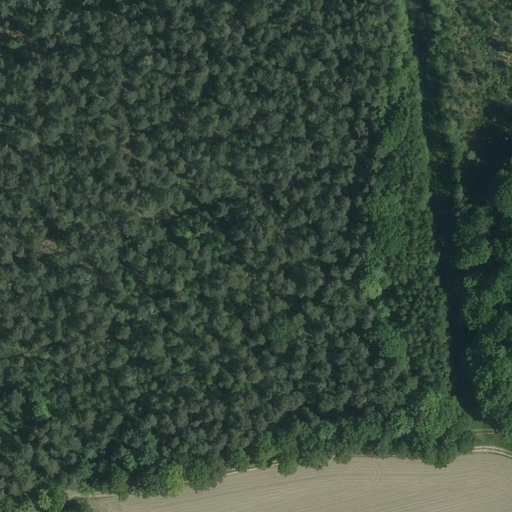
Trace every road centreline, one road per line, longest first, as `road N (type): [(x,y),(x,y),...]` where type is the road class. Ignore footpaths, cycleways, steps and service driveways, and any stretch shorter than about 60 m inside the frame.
road 1 (track): [(81,478),(123,482),(339,445),(487,443),(511,451)]
road 2 (track): [(438,430),(286,420),(81,478)]
